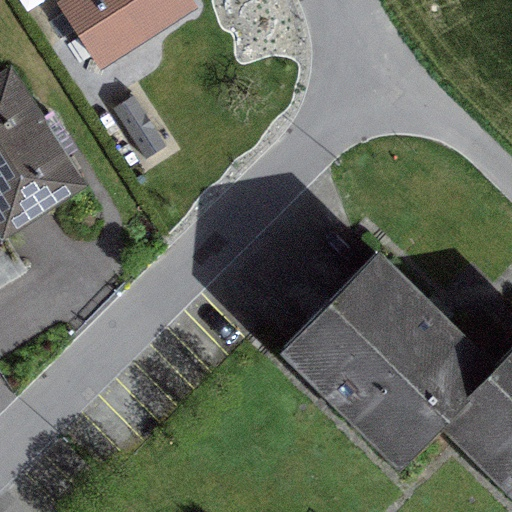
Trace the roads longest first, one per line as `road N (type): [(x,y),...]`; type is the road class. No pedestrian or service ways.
road 1 (residential): [(0,458),(324,130),(357,56)]
road 2 (residential): [(357,56),(511,182)]
